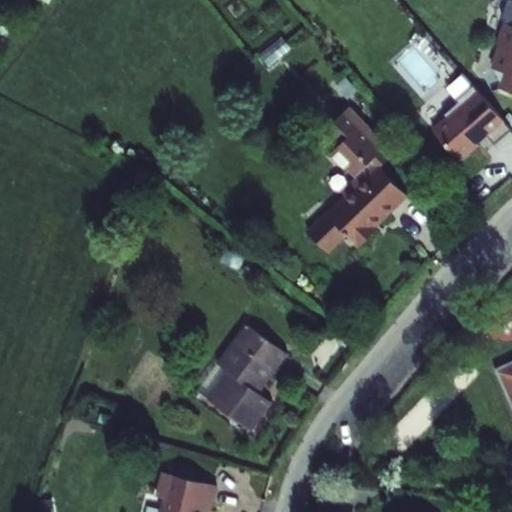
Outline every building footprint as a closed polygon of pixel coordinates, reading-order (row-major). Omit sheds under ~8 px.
[(511,105),(491,81),(473,96),(475,98),(461,110),(464,114),(450,126),(476,156),(505,131),(511,139),(511,105)] [(393,222),(426,191),(400,162),(414,149),(370,102),(345,125),(360,140),(350,148),(367,166),(369,163),(377,172),(360,187),(365,192),(347,209),(346,208),(326,227),(347,249),(367,231),(379,244),(397,227),(393,222)] [(245,363),(225,391),(268,424),(289,397),(275,386),(303,348),(264,318),(235,354),(245,363)] [(214,382),(225,391),(245,363),(235,354),(214,382)] [(511,367),(502,372),(511,393),(511,367)] [(167,500),(163,511),(205,511),(206,507),(215,510),(221,486),(166,472),(158,498),(167,500)]
